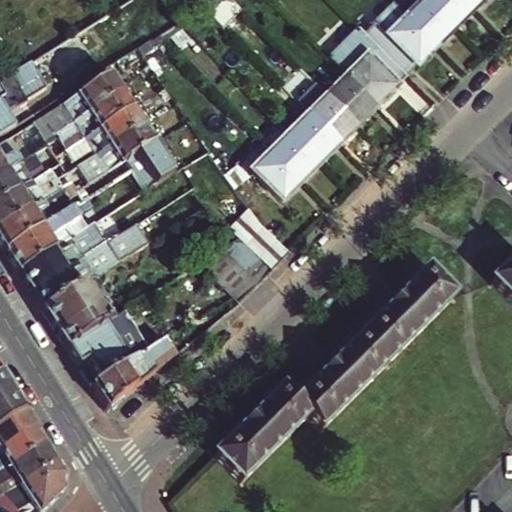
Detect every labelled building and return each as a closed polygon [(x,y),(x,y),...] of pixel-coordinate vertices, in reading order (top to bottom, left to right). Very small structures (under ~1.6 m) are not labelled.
[(199,17),(186,0),(156,0),(179,31),(199,17)] [(473,11),(462,0),(426,0),(425,1),(454,30),(473,11)] [(462,0),(473,11),(483,0),(462,0)] [(425,1),(407,20),(436,48),(454,30),(425,1)] [(387,39),(376,50),(405,79),(436,48),(407,20),(391,4),(372,23),(387,39)] [(376,50),(346,80),(375,109),(405,79),(376,50)] [(0,135),(32,115),(22,100),(16,90),(36,78),(27,64),(0,81),(0,135)] [(43,142),(120,93),(109,76),(32,125),(37,134),(43,142)] [(42,87),(36,78),(16,90),(22,100),(42,87)] [(346,80),(327,99),(356,127),(375,109),(346,80)] [(356,127),(327,99),(313,85),(295,104),(309,117),(338,146),(356,127)] [(131,110),(120,93),(43,142),(45,146),(50,153),(78,135),(82,141),(131,110)] [(131,110),(82,141),(64,152),(68,158),(87,147),(94,157),(141,126),(131,110)] [(309,117),(290,136),(319,165),(338,146),(309,117)] [(153,144),(141,126),(94,157),(76,169),(86,186),(106,174),(153,144)] [(0,175),(36,152),(45,146),(43,142),(37,134),(8,152),(11,157),(0,163),(0,175)] [(319,165),(290,136),(272,155),(301,183),(319,165)] [(129,170),(140,187),(144,193),(172,175),(153,144),(106,174),(111,182),(122,175),(129,170)] [(52,157),(50,153),(45,146),(36,152),(43,163),(52,157)] [(76,169),(94,157),(87,147),(68,158),(76,169)] [(43,163),(36,152),(0,175),(0,201),(48,171),(43,163)] [(281,202),(301,183),(272,155),(253,174),(281,202)] [(191,163),(187,157),(177,163),(181,169),(191,163)] [(63,175),(57,165),(48,171),(54,181),(63,175)] [(133,192),(140,187),(129,170),(122,175),(133,192)] [(0,225),(41,200),(37,192),(54,181),(48,171),(0,201),(0,225)] [(59,188),(54,181),(37,192),(41,200),(59,188)] [(59,188),(41,200),(0,225),(0,247),(2,251),(71,207),(66,199),(75,193),(68,182),(59,188)] [(71,207),(2,251),(17,274),(87,229),(73,206),(71,207)] [(228,229),(238,240),(270,273),(287,256),(259,227),(249,213),(228,229)] [(28,292),(104,243),(93,225),(87,229),(17,274),(28,292)] [(83,285),(117,263),(111,254),(123,247),(116,236),(104,243),(28,292),(41,312),(83,285)] [(270,273),(238,240),(221,251),(256,287),(270,273)] [(256,287),(221,251),(199,265),(238,305),(256,287)] [(511,262),(490,285),(511,306),(511,262)] [(453,299),(426,273),(294,405),(280,391),(212,457),(239,485),(307,417),(322,432),(453,299)] [(98,307),(83,285),(41,312),(66,350),(114,319),(106,305),(103,304),(98,307)] [(113,301),(106,305),(114,319),(122,314),(113,301)] [(128,325),(122,314),(114,319),(66,350),(77,368),(86,363),(99,383),(127,365),(110,338),(128,325)] [(173,358),(163,343),(127,365),(99,383),(91,389),(106,412),(173,358)] [(0,375),(0,424),(22,411),(0,375)] [(22,411),(0,424),(0,450),(33,429),(22,411)] [(44,446),(33,429),(0,450),(0,464),(5,461),(10,468),(44,446)] [(0,492),(4,499),(55,463),(44,446),(10,468),(0,474),(0,492)] [(5,461),(0,464),(0,474),(10,468),(5,461)] [(63,475),(55,463),(4,499),(0,501),(0,511),(41,511),(61,492),(63,475)]
